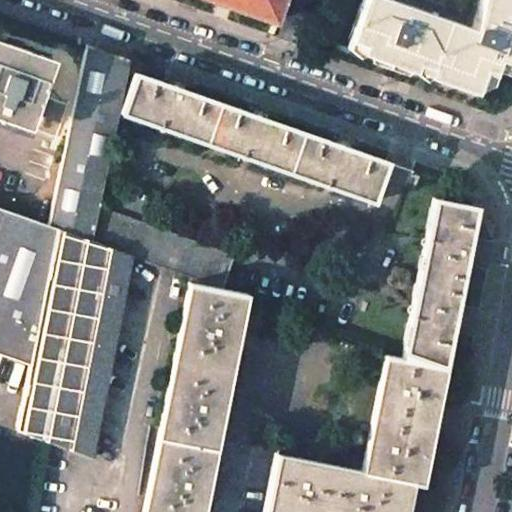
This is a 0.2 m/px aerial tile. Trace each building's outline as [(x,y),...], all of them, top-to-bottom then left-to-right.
[(214,0),(273,20),(279,0),(214,0)] [(449,21),(389,0),(364,0),(351,39),(364,44),(361,53),(414,72),(417,65),(431,70),(429,76),(476,95),(485,73),(496,76),(501,63),(511,67),(511,0),(481,0),(479,12),(471,29),(449,21)] [(0,39),(0,116),(56,137),(68,104),(40,93),(53,58),(0,39)] [(47,224),(0,207),(0,356),(30,367),(17,431),(90,458),(130,255),(92,241),(99,207),(129,59),(85,44),(47,224)] [(134,71),(119,112),(372,201),(386,160),(134,71)] [(475,206),(431,197),(400,356),(445,366),(475,206)] [(234,256),(99,207),(92,241),(130,255),(189,278),(187,282),(222,288),(234,256)] [(187,282),(140,511),(200,511),(203,497),(210,499),(214,478),(207,476),(219,420),(225,422),(229,401),(223,400),(234,344),(240,345),(244,324),(238,323),(247,293),(222,288),(187,282)] [(445,366),(400,356),(384,353),(360,470),(274,452),(262,511),(267,511),(406,511),(412,483),(418,484),(428,436),(436,438),(441,414),(435,413),(445,366)]
